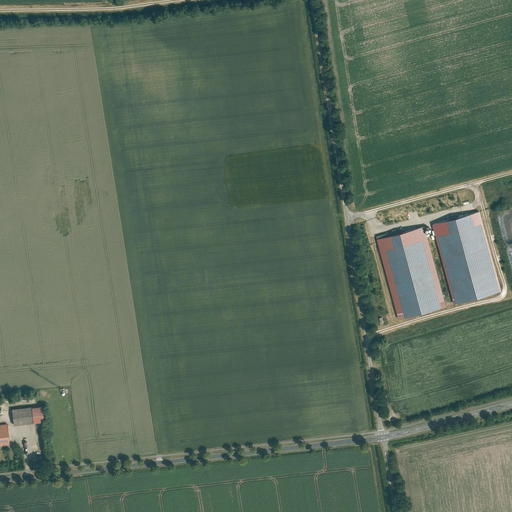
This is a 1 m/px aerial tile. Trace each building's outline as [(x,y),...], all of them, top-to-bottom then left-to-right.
[(432,223),(453,303),(501,291),(479,211),(432,223)] [(425,226),(376,239),(398,319),(446,307),(425,226)] [(42,405),(31,406),(33,422),(44,421),(42,405)] [(31,406),(12,408),(14,424),(33,422),(31,406)] [(7,423),(0,423),(0,444),(10,444),(7,423)]
